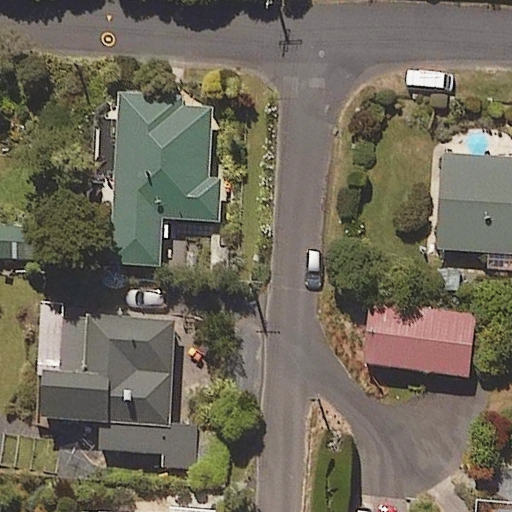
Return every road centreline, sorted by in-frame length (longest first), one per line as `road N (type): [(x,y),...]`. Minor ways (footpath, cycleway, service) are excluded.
road 1 (residential): [(309,31),(281,511)]
road 2 (residential): [(309,31),(0,15)]
road 3 (residential): [(511,34),(309,31)]
